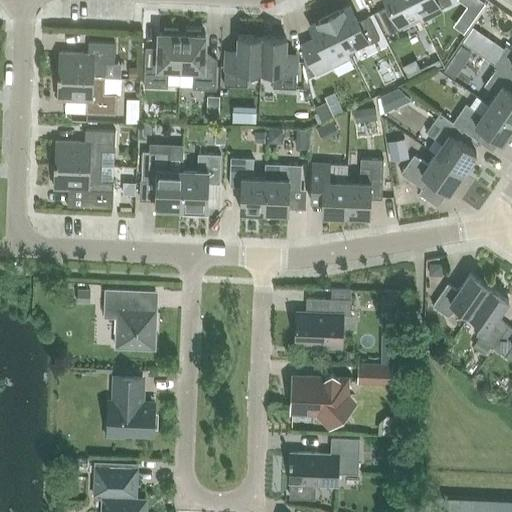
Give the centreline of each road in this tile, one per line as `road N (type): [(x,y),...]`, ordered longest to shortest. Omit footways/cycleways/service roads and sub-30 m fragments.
road 1 (residential): [(262,291),(254,502),(183,501),(192,255)]
road 2 (residential): [(15,248),(23,0)]
road 3 (residential): [(263,258),(496,226)]
road 4 (residential): [(15,248),(192,255)]
